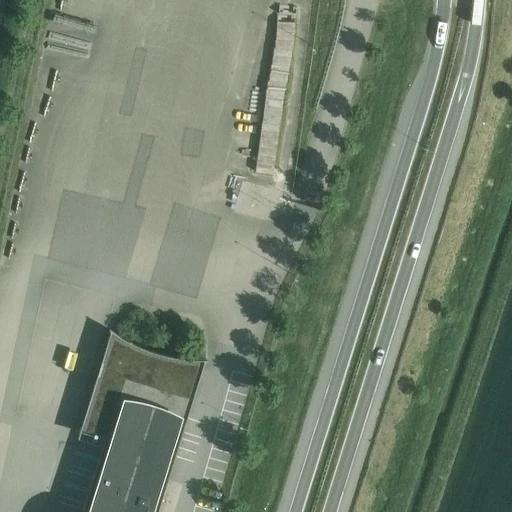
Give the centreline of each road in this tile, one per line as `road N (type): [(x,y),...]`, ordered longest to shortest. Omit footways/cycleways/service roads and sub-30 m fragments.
road 1 (motorway): [(329,511),(466,73),(479,0)]
road 2 (motorway): [(444,0),(421,109),(295,511)]
road 3 (track): [(379,511),(511,105)]
road 4 (track): [(427,511),(511,257)]
